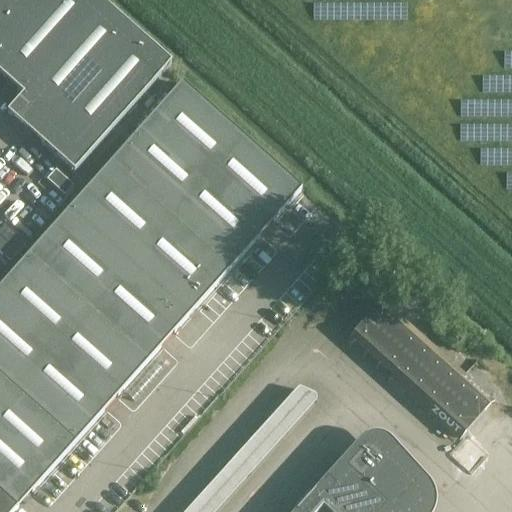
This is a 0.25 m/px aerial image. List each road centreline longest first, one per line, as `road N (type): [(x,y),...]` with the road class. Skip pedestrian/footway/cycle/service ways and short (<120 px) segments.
road 1 (track): [(511,302),(173,0)]
road 2 (unknown): [(331,320),(179,511)]
